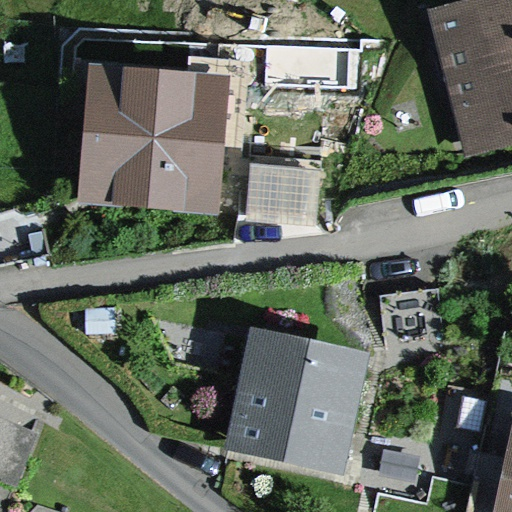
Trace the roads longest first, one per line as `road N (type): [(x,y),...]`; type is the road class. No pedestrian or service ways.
road 1 (residential): [(0,290),(402,235),(511,205)]
road 2 (residential): [(210,511),(0,340)]
